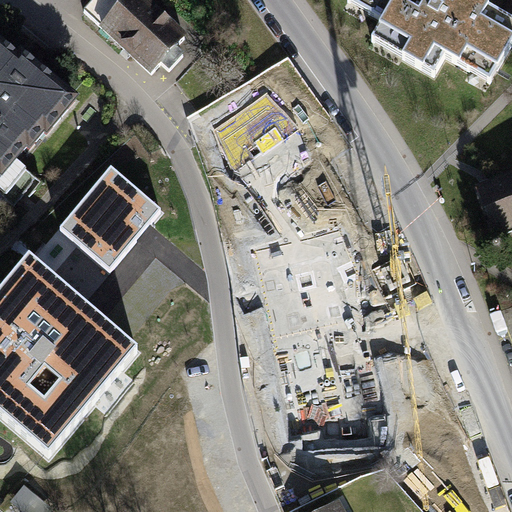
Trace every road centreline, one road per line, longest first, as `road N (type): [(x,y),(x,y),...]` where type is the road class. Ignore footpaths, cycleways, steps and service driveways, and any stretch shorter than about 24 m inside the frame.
road 1 (residential): [(269,511),(239,425),(214,259),(182,157),(131,91),(18,0)]
road 2 (residential): [(511,460),(404,196),(272,0)]
